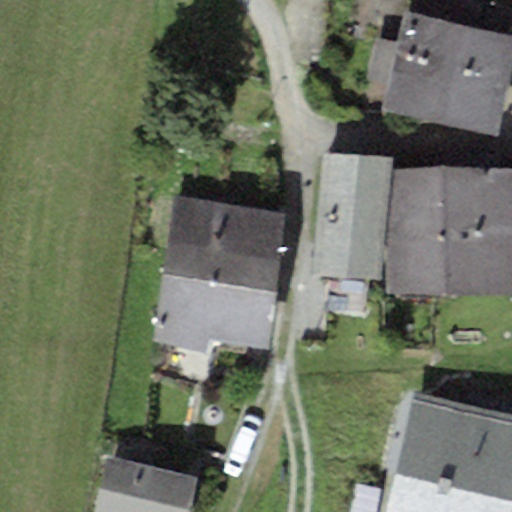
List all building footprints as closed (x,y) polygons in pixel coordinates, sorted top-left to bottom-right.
[(416,0),(414,12),(405,11),(399,42),(379,38),(370,81),(388,85),(383,111),(500,134),(511,75),(511,34),(496,31),(501,8),(462,0),(416,0)] [(393,159),(329,153),(319,274),(383,280),(393,159)] [(447,233),(448,171),(393,170),(391,291),(446,292),(447,233)] [(447,233),(511,233),(511,171),(448,171),(447,233)] [(164,275),(276,292),(288,211),(176,194),(164,275)] [(511,233),(447,233),(446,292),(511,292),(511,233)] [(276,292),(164,275),(153,344),(208,352),(210,337),(268,346),(276,292)] [(511,511),(511,412),(413,390),(383,511),(511,511)] [(188,511),(196,478),(108,459),(96,511),(188,511)]
